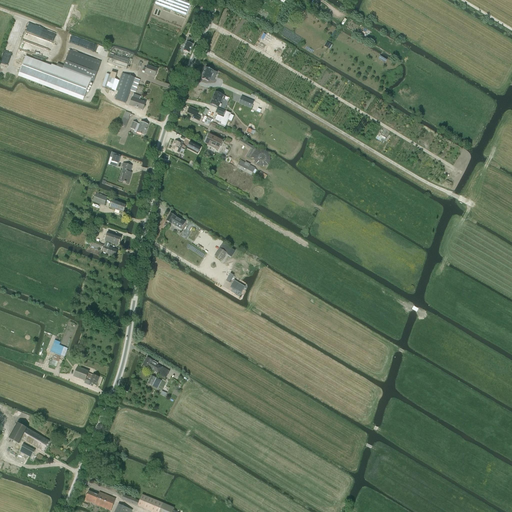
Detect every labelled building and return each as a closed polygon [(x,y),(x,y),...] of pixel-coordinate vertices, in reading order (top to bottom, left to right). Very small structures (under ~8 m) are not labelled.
[(185,0),(157,0),(157,3),(187,14),(191,3),(186,1),(185,0)] [(29,23),(20,49),(47,58),(50,49),(41,46),(43,39),(54,43),(57,32),(29,23)] [(188,38),(183,51),(189,53),(193,45),(191,44),(193,40),(188,38)] [(324,46),(329,49),(332,45),(326,41),(324,46)] [(69,50),(62,69),(52,65),(51,66),(26,57),(18,76),(83,100),(90,82),(93,83),(101,62),(69,50)] [(127,69),(129,61),(110,55),(107,63),(127,69)] [(144,67),(142,71),(145,72),(145,73),(155,77),(158,69),(147,66),(146,68),(144,67)] [(206,68),(202,79),(209,82),(212,75),(216,77),(217,73),(213,72),(214,71),(213,71),(213,70),(210,69),(206,68)] [(112,90),(117,74),(111,72),(110,75),(106,74),(102,87),(112,90)] [(137,88),(140,80),(122,74),(116,90),(118,91),(115,100),(126,104),(131,91),(136,92),(137,88)] [(215,92),(211,104),(218,107),(221,99),(224,100),(225,97),(223,96),(215,92)] [(132,97),(129,106),(143,110),(146,102),(139,100),(140,97),(134,95),(132,98),(132,97)] [(242,97),(239,104),(251,109),(252,105),(253,102),(251,101),(242,97)] [(198,111),(189,108),(187,113),(193,116),(192,119),(199,121),(200,118),(196,116),(198,111)] [(126,127),(131,114),(126,112),(120,125),(126,127)] [(231,115),(226,113),(224,119),(217,116),(215,121),(222,123),(221,125),(225,127),(231,115)] [(135,130),(134,132),(137,133),(144,136),(148,125),(141,122),(140,125),(137,124),(135,130)] [(209,135),(205,142),(217,148),(216,150),(217,151),(222,141),(209,135)] [(265,150),(263,150),(261,150),(259,151),(258,149),(256,150),(254,152),(256,149),(241,139),(238,142),(250,150),(246,157),(250,159),(250,158),(254,158),(254,159),(256,164),(260,166),(264,167),(268,165),(270,161),(270,157),(269,153),(265,150)] [(175,141),(172,150),(179,153),(183,144),(175,141)] [(190,142),(187,148),(198,154),(201,148),(190,142)] [(237,168),(246,173),(251,175),(256,168),(250,165),(250,164),(246,162),(245,163),(241,161),(239,163),(237,168)] [(124,167),(120,180),(128,183),(131,173),(129,173),(132,166),(123,164),(122,167),(124,167)] [(104,206),(107,197),(96,193),(93,201),(104,206)] [(123,213),(126,205),(113,200),(110,208),(123,213)] [(170,214),(166,221),(172,224),(181,229),(185,223),(176,217),(170,214)] [(118,246),(121,237),(107,232),(104,241),(118,246)] [(102,250),(104,246),(90,240),(88,245),(102,250)] [(105,246),(103,251),(107,253),(115,256),(117,251),(109,248),(111,245),(106,243),(105,246)] [(222,261),(227,253),(219,248),(215,256),(222,261)] [(54,343),(50,352),(55,353),(51,366),(56,368),(61,356),(64,357),(65,357),(68,351),(67,351),(68,349),(59,345),(60,343),(55,340),(54,343)] [(153,361),(147,358),(143,366),(149,369),(149,368),(158,374),(162,368),(153,362),(153,361)] [(77,367),(74,377),(85,381),(90,383),(96,385),(99,378),(93,375),(91,380),(86,379),(89,372),(77,367)] [(163,367),(158,375),(165,379),(170,372),(163,367)] [(148,384),(153,386),(156,378),(152,376),(148,384)] [(22,439),(28,429),(18,424),(9,439),(19,444),(20,443),(22,439)] [(50,441),(28,429),(22,439),(44,451),(50,441)] [(23,444),(19,451),(31,458),(33,455),(35,451),(23,444)] [(17,458),(20,453),(12,448),(9,453),(17,458)] [(95,504),(98,495),(89,491),(85,500),(91,503),(95,504)] [(111,511),(116,499),(99,492),(98,495),(95,504),(107,509),(111,511)] [(172,511),(174,508),(162,503),(142,495),(139,501),(123,495),(121,499),(137,506),(152,511),(172,511)]
